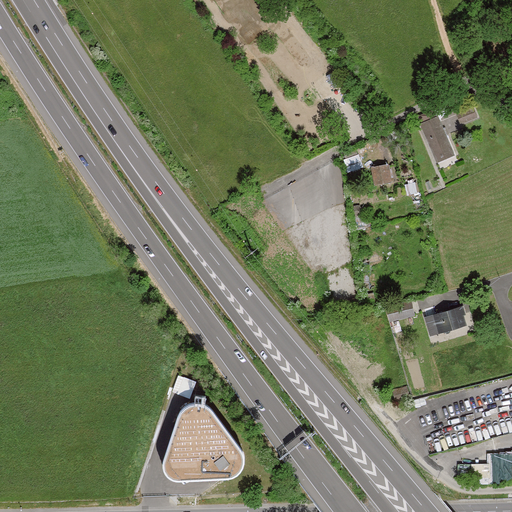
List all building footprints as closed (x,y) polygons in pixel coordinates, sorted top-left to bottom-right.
[(474,107),(458,113),(462,123),(478,117),(474,107)] [(435,110),(421,116),(424,124),(422,124),(439,163),(456,155),(440,117),(439,117),(435,110)] [(363,167),(359,154),(344,159),(348,172),(363,167)] [(388,165),(373,168),(376,185),(392,182),(388,165)] [(339,194),(304,200),(306,217),(342,211),(339,194)] [(390,321),(414,316),(410,301),(387,307),(390,321)] [(464,307),(426,318),(431,336),(467,326),(464,316),(466,315),(464,307)] [(393,391),(396,400),(410,397),(407,387),(393,391)] [(437,399),(445,429),(474,422),(465,392),(437,399)] [(211,434),(212,465),(246,465),(246,449),(242,449),(242,444),(245,444),(227,418),(199,418),(200,434),(205,434),(211,434)] [(493,480),(511,479),(511,450),(489,451),(489,461),(473,461),(474,477),(493,476),(493,480)] [(246,465),(212,465),(212,482),(249,482),(249,465),(246,465)] [(273,479),(259,479),(259,488),(273,488),(273,479)]
